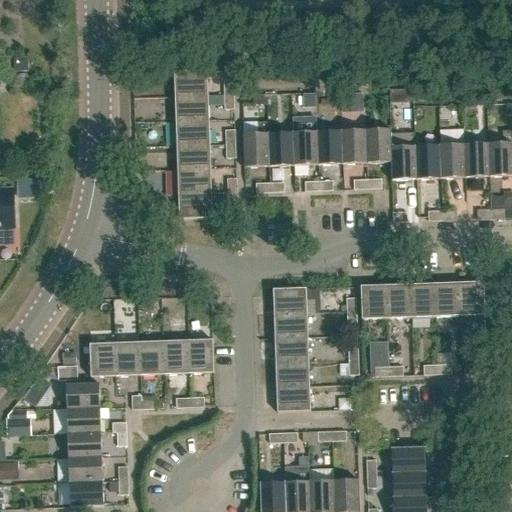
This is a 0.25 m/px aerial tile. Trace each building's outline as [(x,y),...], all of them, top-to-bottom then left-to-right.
[(209,98),(209,97),(208,73),(175,74),(175,99),(209,98)] [(224,97),(234,97),(233,83),(223,83),(224,97)] [(176,123),(209,122),(209,108),(224,107),(224,111),(234,110),(234,97),(224,97),(209,97),(209,98),(175,99),(176,123)] [(177,148),(210,146),(209,122),(176,123),(177,148)] [(244,136),(245,170),(270,169),(269,136),(268,124),(258,124),(258,136),(244,136)] [(391,150),(392,150),(391,131),(366,132),(367,165),(391,164),(392,165),(391,150)] [(226,146),(235,146),(235,132),(225,132),(226,146)] [(343,166),(367,165),(366,132),(342,133),(343,166)] [(489,146),(490,179),(511,178),(511,132),(503,133),(503,146),(489,146)] [(319,167),(343,166),(342,133),(317,134),(319,167)] [(294,168),(319,167),(317,134),(293,135),(294,168)] [(270,169),(294,168),(293,135),(269,136),(270,169)] [(178,172),(211,171),(210,146),(177,148),(178,172)] [(235,146),(226,146),(226,160),(236,159),(235,146)] [(466,180),(490,179),(489,146),(464,147),(466,180)] [(441,181),(466,180),(464,147),(440,148),(441,181)] [(417,182),(441,181),(440,148),(416,149),(417,182)] [(392,183),(417,182),(416,149),(392,150),(391,150),(392,165),(391,164),(392,183)] [(179,196),(212,195),(211,171),(178,172),(179,196)] [(37,196),(36,180),(18,181),(18,197),(37,196)] [(228,194),(237,194),(237,180),(227,180),(228,194)] [(354,192),(368,191),(368,181),(354,182),(354,192)] [(368,181),(368,191),(382,191),(382,181),(368,181)] [(319,183),(319,193),(334,192),(333,182),(319,183)] [(305,193),(319,193),(319,183),(305,183),(305,193)] [(270,185),(271,194),(285,194),(284,184),(270,185)] [(257,195),(271,194),(270,185),(257,185),(257,195)] [(0,228),(13,228),(12,193),(0,193),(0,228)] [(224,205),(237,204),(237,194),(228,194),(223,194),(224,205)] [(212,195),(179,196),(180,221),(213,220),(212,195)] [(477,221),(491,221),(491,211),(477,211),(477,221)] [(505,211),(491,211),(491,221),(505,220),(505,211)] [(442,213),(443,223),(456,222),(456,212),(442,213)] [(429,223),(443,223),(442,213),(428,213),(429,223)] [(393,224),(407,224),(407,214),(393,214),(393,224)] [(458,285),(460,318),(485,317),(484,296),(484,284),(458,285)] [(436,319),(460,318),(458,285),(434,286),(436,319)] [(411,320),(436,319),(434,286),(410,287),(411,320)] [(387,321),(411,320),(410,287),(386,288),(387,321)] [(362,322),(387,321),(386,288),(361,289),(362,322)] [(274,317),(307,316),(306,291),(273,292),(274,317)] [(346,314),(356,314),(356,300),(346,300),(346,314)] [(356,314),(346,314),(347,329),(356,328),(356,314)] [(275,341),(308,340),(307,316),(274,317),(275,341)] [(276,365),(309,364),(308,340),(275,341),(276,365)] [(188,343),(189,376),(214,375),(213,342),(188,343)] [(165,377),(189,376),(188,343),(163,344),(165,377)] [(140,378),(165,377),(163,344),(139,345),(140,378)] [(91,380),(116,379),(115,345),(90,346),(91,380)] [(116,379),(140,378),(139,345),(115,345),(116,379)] [(348,363),(357,363),(357,349),(347,349),(348,363)] [(389,378),(388,368),(387,368),(387,362),(374,362),(374,369),(374,379),(389,378)] [(357,363),(348,363),(348,365),(339,365),(340,377),(358,377),(357,363)] [(277,390),(309,388),(309,364),(276,365),(277,390)] [(473,375),(487,375),(487,365),(473,366),(473,375)] [(438,367),(438,377),(452,376),(451,366),(438,367)] [(424,377),(438,377),(438,367),(424,367),(424,377)] [(58,382),(68,382),(68,368),(58,369),(58,382)] [(68,368),(68,382),(77,382),(77,368),(68,368)] [(388,368),(389,378),(403,378),(403,368),(388,368)] [(58,411),(67,411),(100,410),(99,385),(67,386),(67,403),(58,403),(58,411)] [(309,388),(277,390),(278,415),(310,414),(309,388)] [(142,411),(141,401),(141,397),(131,397),(132,411),(142,411)] [(349,412),(359,412),(359,398),(349,398),(349,412)] [(176,409),(190,409),(190,399),(176,400),(176,409)] [(190,399),(190,409),(204,409),(203,399),(190,399)] [(141,401),(142,411),(156,410),(155,401),(141,401)] [(68,435),(101,435),(100,410),(67,411),(68,435)] [(9,422),(29,421),(29,412),(13,412),(9,417),(9,422)] [(7,422),(7,438),(32,437),(32,421),(29,421),(9,422),(7,422)] [(117,434),(126,434),(126,424),(112,425),(113,434),(117,434)] [(318,443),(332,443),(332,433),(318,434),(318,443)] [(332,433),(332,443),(346,442),(346,433),(332,433)] [(126,434),(117,434),(117,448),(127,448),(126,434)] [(283,435),(283,444),(297,444),(297,434),(283,435)] [(69,460),(102,459),(101,435),(68,435),(69,460)] [(269,445),(283,444),(283,435),(269,435),(269,445)] [(501,458),(511,457),(511,447),(501,448),(501,458)] [(392,475),(425,474),(424,449),(415,449),(391,450),(392,475)] [(70,484),(103,483),(102,459),(69,460),(70,484)] [(367,476),(377,476),(376,462),(366,462),(367,476)] [(119,483),(128,482),(128,468),(118,469),(119,483)] [(310,511),(309,484),(308,468),(284,468),(285,485),(285,511),(310,511)] [(393,500),(426,499),(425,474),(392,475),(393,500)] [(377,476),(367,476),(367,491),(377,490),(377,476)] [(128,482),(119,483),(119,496),(129,496),(128,482)] [(334,483),(334,511),(359,511),(359,482),(334,483)] [(502,511),(511,511),(511,482),(502,482),(502,511)] [(103,483),(70,484),(71,509),(104,508),(103,483)] [(310,511),(334,511),(334,483),(309,484),(310,511)] [(260,511),(285,511),(285,485),(260,486),(260,511)] [(393,511),(443,511),(443,499),(426,500),(426,499),(393,500),(393,511)]
